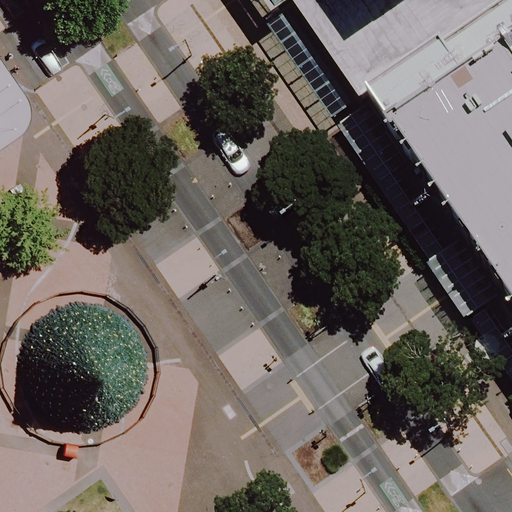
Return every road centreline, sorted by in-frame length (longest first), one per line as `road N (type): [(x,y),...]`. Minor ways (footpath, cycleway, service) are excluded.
road 1 (tertiary): [(124,0),(481,511)]
road 2 (tertiary): [(406,511),(52,0)]
